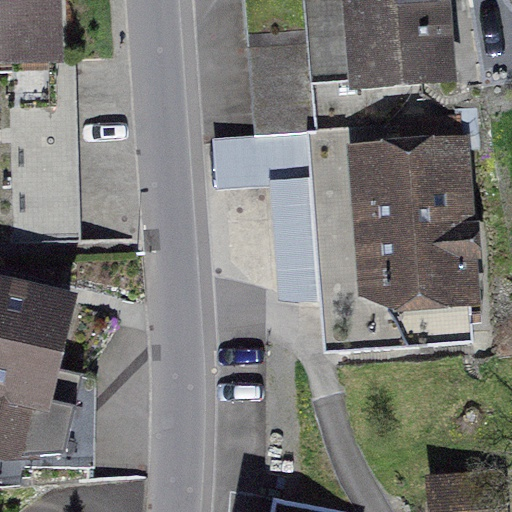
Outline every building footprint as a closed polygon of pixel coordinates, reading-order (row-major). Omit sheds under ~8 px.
[(0,0),(0,90),(75,86),(69,0),(0,0)] [(349,0),(356,80),(446,74),(440,0),(349,0)] [(279,296),(316,294),(302,59),(253,62),(257,133),(215,135),(218,186),(273,183),(279,296)] [(366,298),(468,291),(458,145),(356,151),(366,298)] [(334,343),(401,340),(400,297),(353,299),(350,220),(330,221),(334,343)] [(69,304),(0,289),(0,455),(6,457),(26,457),(26,468),(90,469),(91,379),(53,370),(69,304)] [(511,511),(511,488),(447,491),(448,511),(511,511)]
